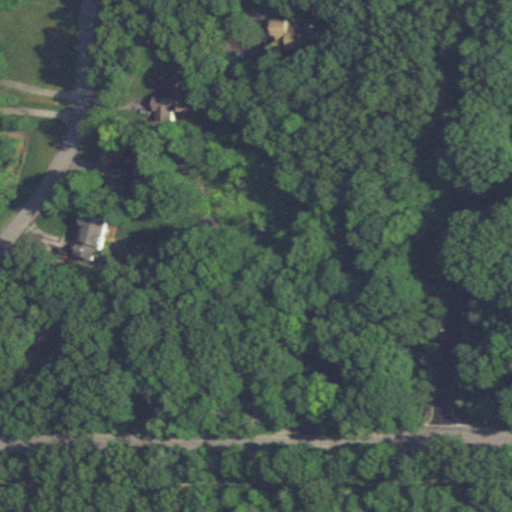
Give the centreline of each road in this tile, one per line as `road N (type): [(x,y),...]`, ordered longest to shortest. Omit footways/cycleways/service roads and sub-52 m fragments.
road 1 (residential): [(0,443),(511,442)]
road 2 (residential): [(495,0),(456,116),(455,323),(443,440)]
road 3 (residential): [(0,247),(53,185),(69,148),(82,103),(88,0)]
